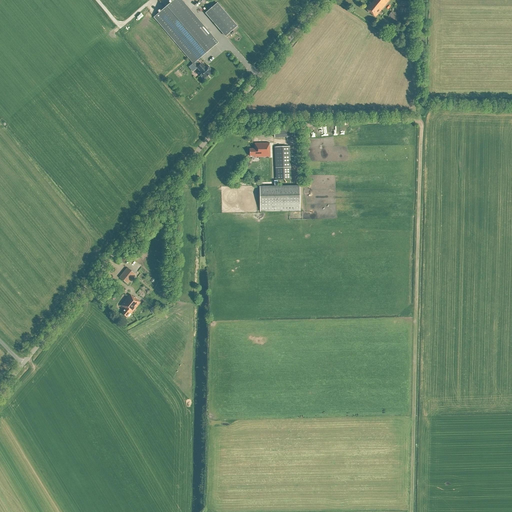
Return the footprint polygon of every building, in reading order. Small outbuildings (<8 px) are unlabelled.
[(199,64),(196,61),(218,43),(210,33),(209,34),(180,0),(174,0),(154,17),(193,63),(200,72),(198,73),(203,79),(213,71),(208,65),(205,68),(201,63),(199,64)] [(375,17),(389,0),(373,0),(374,0),(371,4),(370,3),(365,9),(375,17)] [(225,37),(236,27),(216,4),(205,13),(225,37)] [(400,15),(415,15),(415,8),(400,7),(400,15)] [(396,22),(400,17),(392,11),(388,16),(396,22)] [(294,127),(274,128),(274,138),(294,137),(294,127)] [(255,157),(270,157),(269,147),(269,143),(254,143),(254,149),(249,149),(249,156),(255,156),(255,157)] [(290,147),(274,147),(275,167),(275,168),(289,167),(291,167),(290,147)] [(300,211),(300,186),(278,187),(274,187),(259,187),(260,212),(300,211)] [(135,274),(127,268),(119,277),(127,284),(135,274)] [(131,314),(141,302),(133,296),(130,294),(120,305),(125,309),(122,313),(127,318),(131,313),(131,314)]
